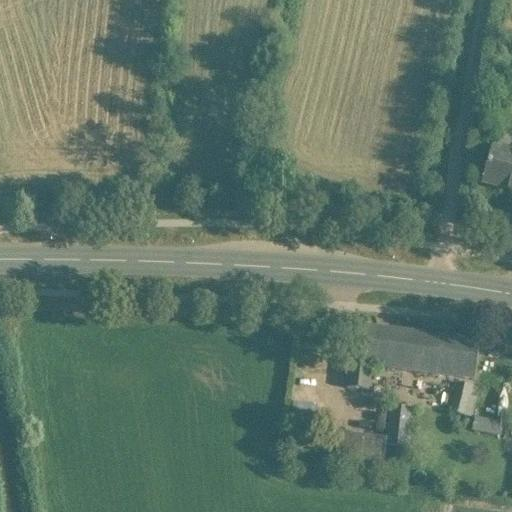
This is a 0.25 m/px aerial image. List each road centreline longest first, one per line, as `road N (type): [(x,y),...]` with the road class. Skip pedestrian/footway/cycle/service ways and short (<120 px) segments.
road 1 (tertiary): [(511,298),(250,265),(0,263)]
road 2 (track): [(483,0),(444,249)]
